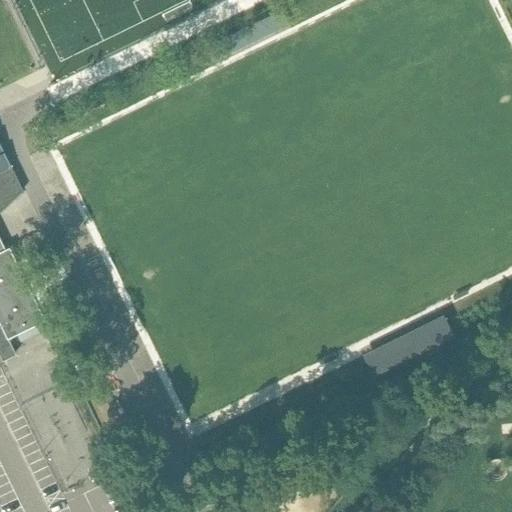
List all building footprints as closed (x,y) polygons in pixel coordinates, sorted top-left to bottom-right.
[(289,21),(283,9),(210,43),(216,55),(289,21)] [(0,143),(0,355),(2,359),(15,352),(8,336),(16,332),(20,340),(44,329),(40,321),(45,318),(9,245),(4,246),(0,238),(0,211),(23,191),(0,143)] [(77,253),(100,243),(80,197),(57,207),(77,253)] [(457,300),(457,299),(455,295),(441,303),(443,308),(457,300)] [(363,356),(368,365),(372,374),(453,334),(444,316),(363,356)] [(343,356),(358,350),(355,344),(341,350),(343,356)] [(73,381),(69,373),(62,376),(67,384),(73,381)]
